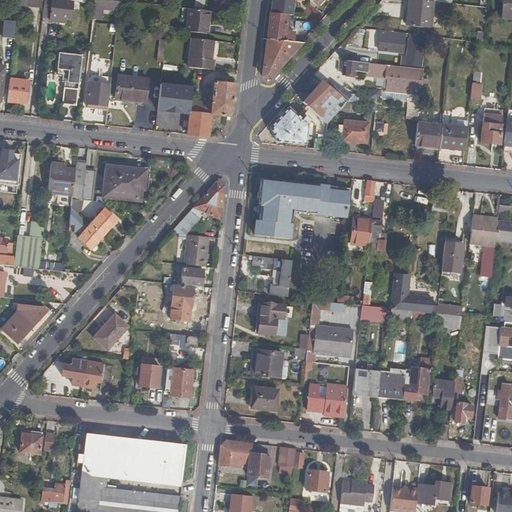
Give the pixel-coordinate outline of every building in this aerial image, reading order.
[(53,0),(44,0),(43,8),(42,17),(50,18),(50,20),(67,22),(67,18),(71,19),(73,3),(53,1),(53,0)] [(197,0),(196,10),(205,11),(206,0),(197,0)] [(232,0),(221,0),(222,2),(215,2),(214,10),(231,11),(232,0)] [(271,0),(270,13),(287,15),(294,16),(295,0),(271,0)] [(410,13),(406,13),(405,25),(430,27),(432,2),(411,0),(410,13)] [(511,0),(504,0),(502,17),(511,18),(511,0)] [(207,35),(210,12),(205,11),(196,10),(194,10),(191,10),(188,33),(207,35)] [(287,21),(269,19),(268,24),(269,25),(268,41),(293,43),(294,34),(285,33),(287,21)] [(166,37),(178,39),(179,31),(167,30),(166,35),(166,37)] [(405,37),(401,37),(389,36),(387,51),(404,52),(405,37)] [(212,61),(214,43),(192,40),(191,48),(189,69),(195,70),(213,72),(214,61),(212,61)] [(268,81),(301,45),(293,43),(268,41),(262,78),(268,81)] [(157,62),(163,62),(165,44),(159,43),(157,62)] [(70,93),(64,92),(62,105),(76,107),(82,57),(60,54),(57,76),(64,77),(63,82),(65,82),(68,83),(68,89),(71,90),(70,93)] [(357,61),(345,60),(343,73),(356,74),(356,70),(357,61)] [(357,61),(356,70),(382,73),(382,64),(357,61)] [(389,74),(390,65),(382,64),(382,73),(389,74)] [(421,89),(423,68),(390,65),(389,74),(388,85),(421,89)] [(482,71),(474,70),(473,80),(481,81),(482,71)] [(123,100),(144,103),(147,81),(117,77),(114,99),(123,100)] [(11,81),(8,102),(26,104),(29,83),(11,81)] [(472,82),(470,98),(481,99),(482,83),(472,82)] [(233,112),(236,85),(214,83),(212,104),(192,102),(190,111),(188,135),(210,138),(213,116),(227,118),(233,112)] [(86,107),(107,109),(110,86),(88,84),(86,107)] [(156,113),(188,117),(191,88),(160,84),(156,113)] [(342,108),(329,90),(314,101),(327,119),(342,108)] [(301,117),(309,108),(306,105),(298,114),(301,117)] [(314,148),(324,149),(327,122),(309,108),(301,117),(298,114),(289,106),(271,127),(276,141),(285,142),(285,145),(306,148),(307,137),(315,138),(314,148)] [(484,114),(481,142),(500,144),(503,116),(484,114)] [(339,138),(367,141),(368,123),(348,121),(348,123),(347,128),(339,127),(339,133),(339,138)] [(386,134),(388,124),(375,121),(373,132),(386,134)] [(327,133),(336,133),(337,123),(328,122),(327,133)] [(347,128),(348,123),(337,123),(336,133),(339,133),(339,127),(347,128)] [(439,147),(439,146),(442,126),(417,123),(414,144),(439,147)] [(439,146),(465,149),(467,128),(442,125),(442,126),(439,146)] [(3,153),(0,152),(0,184),(18,187),(22,156),(14,155),(14,152),(3,151),(3,153)] [(86,170),(87,160),(78,159),(76,170),(74,193),(83,194),(86,170)] [(50,192),(74,194),(74,193),(76,170),(65,169),(61,168),(62,164),(54,164),(50,192)] [(105,196),(140,200),(141,188),(148,189),(149,180),(144,180),(145,171),(121,168),(121,167),(107,165),(105,176),(107,176),(105,196)] [(83,194),(94,195),(96,171),(86,170),(83,194)] [(376,181),(368,180),(366,201),(374,201),(376,181)] [(348,190),(260,181),(254,237),(289,240),(292,214),(345,220),(348,190)] [(217,183),(194,208),(222,222),(225,187),(217,183)] [(74,194),(72,210),(81,218),(83,200),(93,201),(94,195),(83,194),(74,193),(74,194)] [(374,200),(372,220),(370,245),(369,248),(385,250),(387,234),(379,233),(380,229),(381,229),(382,220),(384,221),(386,201),(374,200)] [(90,226),(102,237),(108,232),(110,234),(120,223),(105,209),(90,226)] [(97,243),(102,237),(90,226),(81,218),(72,210),(69,232),(83,233),(79,237),(94,251),(100,245),(97,243)] [(199,220),(191,212),(171,234),(185,236),(199,220)] [(499,220),(499,219),(474,216),(471,242),(485,244),(495,245),(496,245),(496,240),(499,220)] [(370,245),(372,220),(353,218),(351,243),(370,245)] [(511,221),(499,220),(496,240),(511,241),(511,221)] [(33,222),(31,238),(43,239),(45,223),(33,222)] [(210,238),(189,236),(185,266),(206,269),(210,238)] [(15,267),(40,269),(43,239),(31,238),(18,237),(15,267)] [(8,241),(0,240),(0,253),(11,255),(11,250),(7,249),(8,241)] [(455,241),(446,240),(442,273),(448,274),(452,274),(453,268),(461,268),(463,242),(455,241)] [(481,274),(491,275),(495,245),(485,244),(485,245),(481,274)] [(480,261),(481,254),(471,253),(471,260),(480,261)] [(271,256),(252,254),(251,264),(270,266),(271,256)] [(270,284),(269,294),(288,296),(289,288),(292,259),(281,257),(278,284),(270,284)] [(194,287),(203,288),(205,271),(184,268),(182,285),(194,287)] [(412,310),(431,312),(432,299),(407,295),(410,275),(396,274),(392,308),(412,310)] [(373,282),(365,282),(364,293),(372,293),(373,282)] [(182,285),(175,285),(171,319),(190,322),(194,287),(182,285)] [(364,295),(363,305),(374,306),(374,300),(370,300),(370,295),(364,295)] [(504,316),(503,320),(511,321),(511,296),(506,296),(506,301),(501,300),(499,315),(504,316)] [(276,305),(260,303),(259,316),(258,315),(256,332),(273,334),(276,305)] [(444,313),(462,316),(463,306),(438,303),(437,310),(437,313),(444,313)] [(374,306),(363,305),(361,317),(387,319),(388,308),(374,306)] [(19,306),(19,314),(33,327),(49,312),(44,308),(19,306)] [(136,306),(129,306),(128,319),(135,319),(136,306)] [(19,314),(3,331),(17,344),(33,327),(19,314)] [(130,328),(116,316),(95,338),(109,351),(130,328)] [(353,330),(316,325),(314,352),(350,356),(353,330)] [(511,327),(500,327),(498,344),(511,345),(511,327)] [(185,346),(186,337),(171,335),(170,346),(185,347),(185,346)] [(309,349),(310,335),(300,335),(299,348),(309,349)] [(256,359),(254,374),(279,377),(282,351),(255,348),(253,359),(256,359)] [(404,376),(402,395),(412,396),(412,392),(416,392),(426,393),(429,357),(419,356),(418,368),(406,367),(404,376)] [(312,361),(306,360),(304,379),(306,379),(308,368),(311,369),(312,361)] [(105,365),(73,361),(73,367),(64,367),(63,377),(74,379),(74,385),(95,387),(96,380),(104,381),(105,365)] [(139,386),(159,388),(161,367),(142,365),(139,386)] [(165,388),(167,368),(161,367),(159,388),(165,388)] [(353,391),(378,393),(381,374),(381,371),(355,368),(353,391)] [(195,371),(175,369),(171,396),(191,398),(195,371)] [(378,393),(402,396),(402,395),(404,376),(381,374),(378,393)] [(455,378),(452,400),(457,401),(459,401),(460,388),(462,377),(455,376),(455,378)] [(441,406),(452,407),(452,400),(455,378),(448,377),(448,380),(430,378),(428,394),(442,396),(441,406)] [(511,384),(502,383),(498,418),(511,419),(511,384)] [(344,413),(346,388),(326,386),(325,398),(318,398),(319,385),(310,384),(307,408),(323,410),(344,413)] [(276,411),(277,390),(253,388),(251,408),(276,411)] [(455,420),(464,421),(464,415),(469,415),(470,403),(465,403),(465,402),(459,401),(457,401),(455,420)] [(438,438),(448,439),(450,424),(440,423),(438,438)] [(42,438),(22,435),(20,453),(40,455),(42,438)] [(55,437),(46,436),(44,452),(53,453),(55,437)] [(83,463),(82,468),(77,511),(178,511),(181,497),(101,489),(103,474),(182,482),(186,447),(86,436),(85,448),(83,463)] [(220,444),(218,463),(229,465),(229,460),(244,462),(246,442),(227,440),(220,444)] [(271,445),(246,442),(244,462),(249,463),(248,468),(247,475),(268,477),(271,445)] [(278,465),(294,467),(294,466),(295,451),(296,447),(282,446),(280,446),(278,465)] [(302,467),(304,452),(295,451),(294,466),(302,467)] [(306,489),(326,491),(328,471),(308,469),(306,489)] [(352,481),(342,480),(340,502),(364,505),(364,500),(372,501),(373,484),(367,483),(368,481),(356,479),(355,482),(352,481)] [(434,484),(418,482),(417,487),(417,495),(449,498),(451,482),(434,480),(434,484)] [(49,503),(48,508),(56,509),(57,504),(67,505),(70,482),(66,481),(65,486),(56,485),(55,492),(44,490),(42,502),(49,503)] [(489,487),(472,485),(470,501),(487,503),(489,487)] [(408,489),(392,487),(390,509),(414,511),(417,495),(417,487),(409,486),(408,489)] [(511,511),(511,492),(499,491),(496,511),(511,511)] [(230,493),(228,511),(248,511),(251,495),(230,493)] [(299,510),(300,498),(291,497),(289,509),(299,510)] [(0,499),(0,511),(21,511),(23,502),(0,499)]
